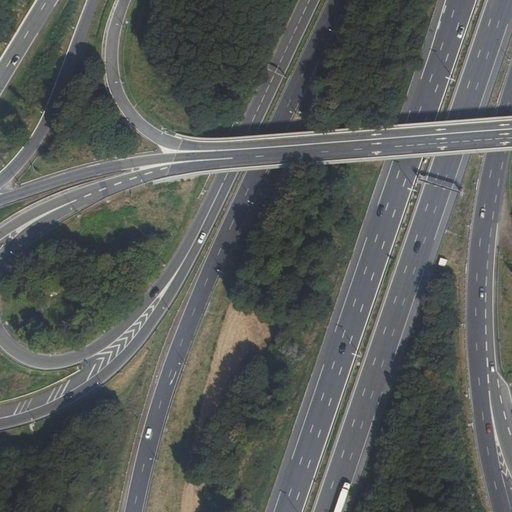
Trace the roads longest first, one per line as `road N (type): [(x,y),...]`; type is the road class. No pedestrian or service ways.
road 1 (motorway): [(339,0),(202,296),(166,388),(134,511)]
road 2 (motorway): [(330,511),(503,0)]
road 3 (motorway): [(460,0),(288,511)]
road 4 (secondary): [(511,126),(230,145),(170,141),(139,124),(118,92),(112,46),(126,0)]
road 5 (secondary): [(221,186),(197,245),(134,347),(83,390),(0,423)]
road 6 (secondary): [(221,186),(163,281),(92,349),(41,361),(18,354),(0,333)]
road 7 (motorway): [(486,390),(481,251),(511,102)]
road 8 (secondary): [(228,157),(511,136)]
road 9 (secondary): [(0,199),(106,167),(228,157)]
road 10 (secondary): [(0,182),(27,157),(51,115),(95,0)]
road 11 (secondary): [(299,22),(221,186)]
road 12 (secondary): [(0,269),(24,236),(144,175)]
road 13 (secondary): [(0,236),(41,209),(144,175)]
road 14 (motorway): [(503,511),(483,418),(486,390)]
